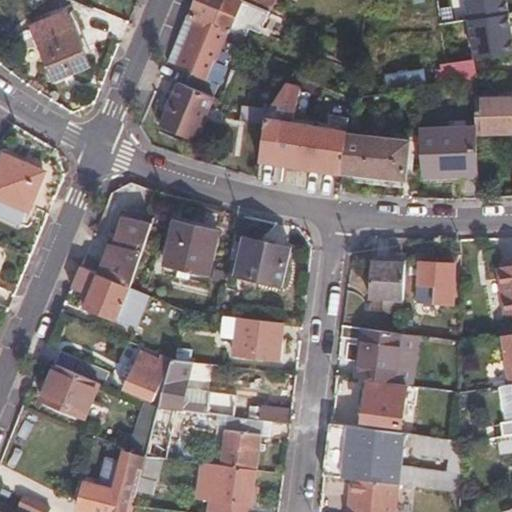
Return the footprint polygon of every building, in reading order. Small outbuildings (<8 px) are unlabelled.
[(85,0),(131,20),(138,1),(135,0),(85,0)] [(178,52),(189,56),(184,70),(162,125),(199,138),(227,67),(219,62),(231,32),(248,39),(253,30),(262,34),(271,12),(242,0),(258,0),(274,7),(277,0),(202,0),(196,15),(193,15),(178,52)] [(511,4),(511,0),(482,0),(484,12),(511,8),(511,4)] [(72,5),(37,22),(59,72),(90,57),(75,24),(80,21),(72,5)] [(447,80),(478,75),(476,57),(444,62),(447,80)] [(356,174),(358,130),(304,117),(306,85),(291,81),(274,110),(266,158),(355,177),(356,174)] [(511,96),(488,98),(490,123),(432,125),(432,174),(491,173),(490,134),(511,132),(511,96)] [(416,181),(420,137),(358,130),(356,174),(416,181)] [(53,170),(6,149),(0,162),(0,200),(34,215),(53,170)] [(234,228),(179,212),(165,260),(220,275),(234,228)] [(159,225),(134,213),(129,232),(124,233),(122,246),(118,246),(107,275),(137,288),(159,225)] [(304,247),(257,234),(247,273),(294,285),(304,247)] [(404,299),(406,261),(370,259),(369,295),(386,296),(404,299)] [(452,261),(419,259),(417,299),(450,300),(452,261)] [(506,315),(511,314),(511,264),(499,266),(506,315)] [(107,275),(88,267),(80,288),(93,293),(88,304),(121,318),(121,316),(142,325),(155,296),(137,288),(107,275)] [(404,312),(404,299),(386,296),(385,311),(404,312)] [(293,321),(248,316),(243,351),(289,357),(293,321)] [(419,334),(403,332),(364,327),(357,376),(370,378),(364,419),(403,425),(409,382),(412,383),(419,334)] [(511,332),(503,333),(509,383),(511,382),(511,332)] [(167,405),(180,359),(145,345),(128,389),(167,405)] [(201,350),(183,348),(180,359),(167,405),(166,408),(218,415),(222,395),(219,394),(219,383),(223,367),(199,363),(201,350)] [(59,367),(56,366),(43,401),(85,419),(99,384),(102,386),(107,373),(64,353),(59,367)] [(292,425),(294,408),(266,406),(264,422),(274,423),(292,425)] [(198,500),(211,502),(209,511),(251,511),(252,509),(255,509),(264,435),(273,436),(274,423),(264,422),(232,418),(226,467),(202,464),(198,500)] [(396,511),(400,484),(462,493),(462,440),(330,423),(327,451),(324,474),(353,477),(347,511),(396,511)] [(165,463),(147,460),(139,493),(156,495),(165,463)] [(134,511),(136,505),(139,493),(131,492),(137,473),(121,468),(113,494),(86,486),(80,509),(91,511),(134,511)] [(461,510),(462,495),(413,489),(411,500),(418,501),(416,511),(433,511),(434,507),(461,510)] [(51,511),(53,508),(27,496),(20,511),(51,511)]
